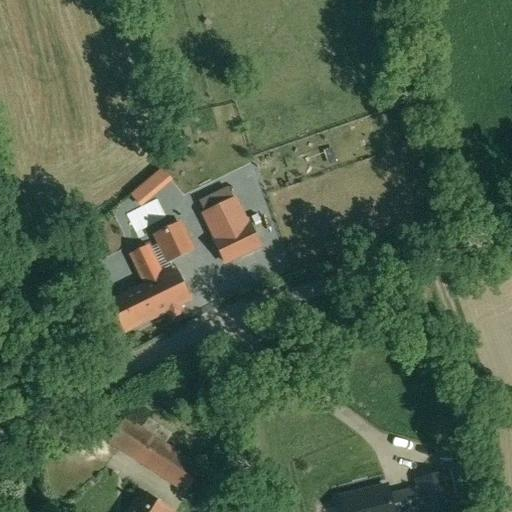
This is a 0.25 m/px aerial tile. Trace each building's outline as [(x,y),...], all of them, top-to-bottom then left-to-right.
[(235,200),(204,215),(217,241),(247,226),(235,200)] [(193,250),(181,225),(155,237),(167,262),(193,250)] [(217,241),(215,242),(225,263),(260,247),(249,225),(217,241)] [(134,255),(121,230),(104,239),(125,280),(139,274),(131,257),(134,255)] [(163,277),(149,248),(134,255),(131,257),(139,274),(145,286),(122,297),(137,326),(168,311),(171,319),(182,313),(179,306),(189,301),(175,271),(163,277)] [(148,420),(141,431),(124,420),(110,442),(186,493),(201,470),(164,446),(171,435),(148,420)] [(39,511),(57,504),(44,474),(12,489),(21,511),(39,511)] [(469,477),(455,481),(459,496),(472,493),(469,477)] [(421,489),(389,496),(387,488),(341,500),(343,511),(404,511),(425,507),(421,489)] [(171,511),(142,493),(129,511),(171,511)]
